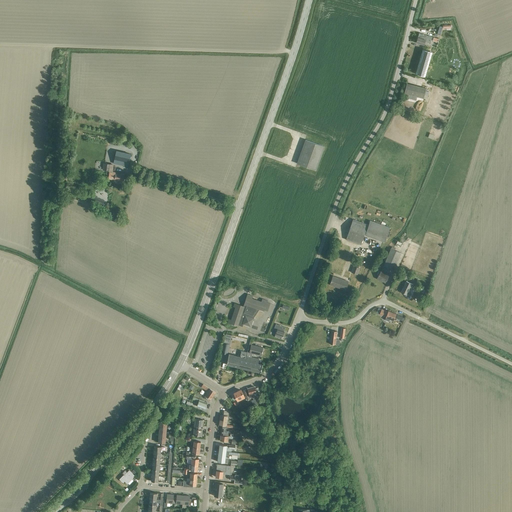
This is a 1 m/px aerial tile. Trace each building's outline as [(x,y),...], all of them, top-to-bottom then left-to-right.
[(432,37),(419,33),(416,43),(424,45),(425,42),(430,43),(432,37)] [(430,51),(423,49),(415,74),(425,77),(427,68),(425,67),(427,60),(430,51)] [(406,83),(404,92),(423,98),(426,88),(406,83)] [(324,146),(306,140),(297,164),(316,170),(324,146)] [(113,163),(127,166),(130,154),(116,151),(113,163)] [(104,163),(103,170),(113,171),(114,164),(104,163)] [(109,171),(108,179),(124,180),(125,174),(120,173),(120,174),(115,173),(112,172),(112,171),(109,171)] [(103,204),(105,200),(94,196),(92,200),(103,204)] [(353,220),(346,240),(360,245),(367,225),(353,220)] [(370,221),(365,235),(385,242),(390,228),(370,221)] [(401,253),(391,249),(384,266),(394,270),(401,253)] [(389,275),(381,271),(377,279),(385,283),(389,275)] [(348,282),(333,276),(330,285),(345,290),(348,282)] [(409,292),(413,284),(406,281),(401,293),(406,295),(405,296),(408,297),(410,292),(409,292)] [(264,310),(268,311),(270,303),(267,302),(267,301),(262,299),(261,302),(252,299),(253,296),(247,294),(244,304),(244,306),(235,303),(233,307),(236,307),(232,320),(229,319),(228,323),(238,326),(238,325),(240,325),(241,324),(243,325),(243,324),(251,326),(254,318),(253,318),(255,314),(256,314),(257,312),(258,310),(259,309),(264,311),(264,310)] [(382,309),(380,315),(386,317),(385,320),(389,322),(390,319),(393,320),(394,317),(396,314),(388,310),(388,312),(382,309)] [(282,336),(284,331),(285,328),(282,327),(282,325),(275,322),(273,328),(276,329),(274,336),(281,339),(282,336)] [(337,332),(331,331),(329,344),(338,345),(339,340),(336,339),(337,332)] [(224,342),(221,353),(227,354),(229,344),(231,336),(226,334),(224,342)] [(240,356),(237,367),(261,372),(261,368),(262,364),(258,363),(259,360),(259,359),(252,357),(251,357),(250,357),(250,356),(250,355),(251,354),(251,353),(253,353),(260,355),(261,355),(262,352),(263,347),(252,345),(253,339),(251,338),(248,352),(247,353),(247,355),(246,354),(244,354),(243,357),(240,356)] [(229,354),(226,364),(237,367),(240,356),(243,357),(244,354),(246,354),(247,355),(247,353),(248,352),(240,350),(238,356),(229,354)] [(255,386),(248,388),(250,396),(252,395),(257,394),(256,392),(255,386)] [(216,392),(210,388),(205,395),(211,399),(216,392)] [(239,390),(234,392),(238,400),(245,396),(242,390),(239,391),(239,390)] [(204,400),(194,396),(193,399),(198,400),(199,400),(197,406),(205,409),(207,402),(204,401),(204,400)] [(219,425),(229,426),(229,427),(233,428),(233,425),(229,424),(229,425),(227,424),(227,423),(228,423),(229,420),(228,420),(229,411),(223,410),(223,414),(221,414),(219,425)] [(203,419),(195,418),(193,434),(201,435),(203,419)] [(221,434),(229,435),(229,430),(227,430),(227,426),(222,425),(221,434)] [(186,455),(186,458),(188,458),(187,463),(188,463),(192,463),(198,464),(199,458),(192,458),(192,457),(192,456),(191,455),(189,455),(186,455)] [(216,477),(219,477),(222,478),(223,478),(223,477),(223,474),(230,474),(231,467),(231,466),(217,464),(217,467),(216,470),(216,473),(216,477)] [(124,475),(120,479),(123,482),(125,480),(127,483),(133,478),(132,477),(134,475),(129,470),(124,476),(124,475)] [(235,479),(234,483),(243,484),(243,480),(241,480),(242,475),(235,475),(235,476),(235,479)] [(183,486),(189,487),(193,487),(193,486),(193,485),(195,485),(196,485),(197,479),(190,478),(190,479),(190,482),(183,481),(183,483),(183,486)] [(222,496),(223,483),(216,482),(215,495),(222,496)] [(175,503),(175,497),(174,497),(174,494),(167,494),(166,502),(175,503)] [(175,497),(175,503),(183,504),(184,495),(177,495),(177,497),(175,497)] [(184,495),(183,504),(191,505),(192,498),(190,498),(190,496),(184,495)]
